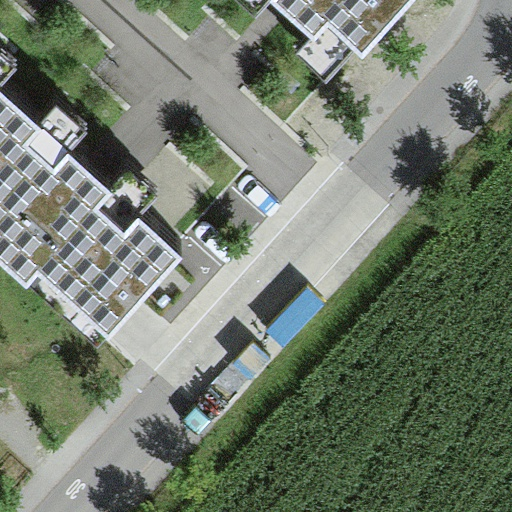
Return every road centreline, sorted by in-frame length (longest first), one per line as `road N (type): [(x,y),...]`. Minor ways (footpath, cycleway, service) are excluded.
road 1 (residential): [(511,2),(500,31),(72,511)]
road 2 (unknown): [(362,187),(154,0)]
